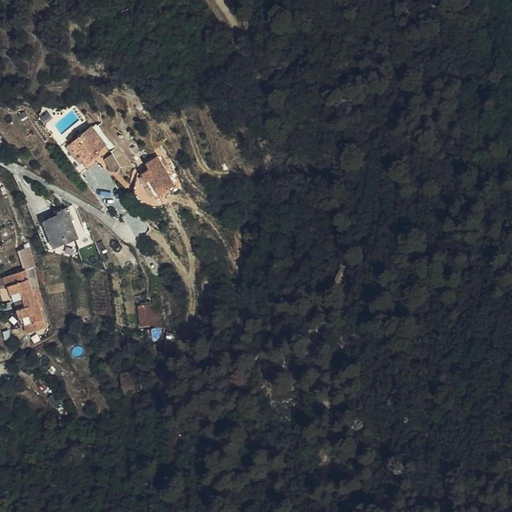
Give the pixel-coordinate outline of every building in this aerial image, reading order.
[(93,124),(80,134),(75,138),(69,142),(89,167),(112,149),(93,124)] [(113,153),(104,159),(111,171),(120,165),(113,153)] [(159,154),(147,160),(150,166),(143,170),(157,194),(175,183),(159,154)] [(82,234),(71,205),(59,210),(60,213),(46,219),(54,241),(70,235),(71,238),(82,234)] [(29,249),(20,251),(25,267),(34,265),(29,249)] [(44,326),(35,297),(34,297),(24,268),(3,274),(6,284),(8,283),(13,299),(22,296),(25,305),(16,308),(21,324),(23,323),(26,332),(44,326)] [(153,303),(138,305),(142,328),(156,326),(153,303)] [(174,334),(167,333),(165,344),(172,345),(174,334)] [(77,357),(80,356),(82,353),(83,350),(81,347),(78,346),(75,347),(73,349),(72,352),(74,355),(77,357)] [(46,367),(49,365),(50,362),(49,359),(46,357),(43,356),(40,358),(39,362),(40,365),(43,367),(46,367)] [(133,369),(121,372),(125,393),(137,391),(133,369)]
